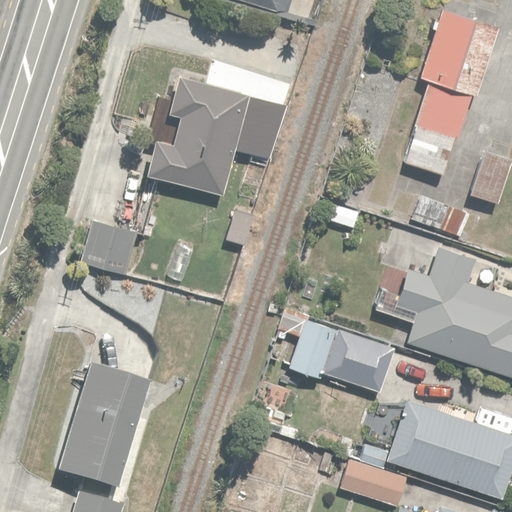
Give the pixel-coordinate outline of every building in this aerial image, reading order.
[(216,0),(284,17),(288,0),(216,0)] [(499,29),(445,9),(420,81),(473,100),(499,29)] [(248,99),(179,81),(166,132),(175,134),(172,145),(157,141),(148,175),(223,195),(248,99)] [(466,98),(428,86),(404,162),(442,174),(466,98)] [(511,164),(511,158),(485,149),(469,195),(498,205),(511,164)] [(466,211),(420,196),(411,224),(457,239),(466,211)] [(360,213),(333,205),(329,221),(356,228),(360,213)] [(255,217),(234,212),(226,241),(247,246),(255,217)] [(511,271),(498,268),(491,291),(469,284),(476,261),(438,250),(431,275),(411,269),(406,288),(385,281),(376,309),(414,320),(407,343),(511,374),(511,271)] [(391,345),(283,310),(277,328),(299,335),(288,369),(321,380),(323,374),(376,392),(391,345)] [(120,511),(153,381),(81,363),(53,474),(79,481),(71,511),(120,511)] [(511,440),(412,407),(394,460),(502,496),(511,464),(511,440)] [(319,446),(299,441),(293,463),(313,468),(319,446)] [(406,477),(349,458),(340,487),(396,506),(406,477)]
